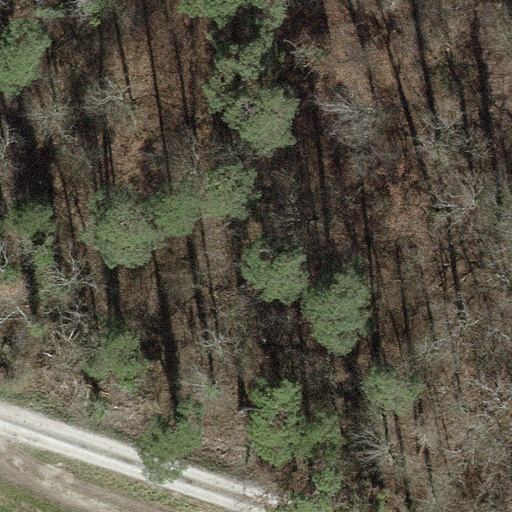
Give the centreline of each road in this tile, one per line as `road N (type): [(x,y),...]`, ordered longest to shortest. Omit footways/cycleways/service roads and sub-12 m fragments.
road 1 (track): [(0,420),(279,511)]
road 2 (track): [(127,511),(0,461)]
